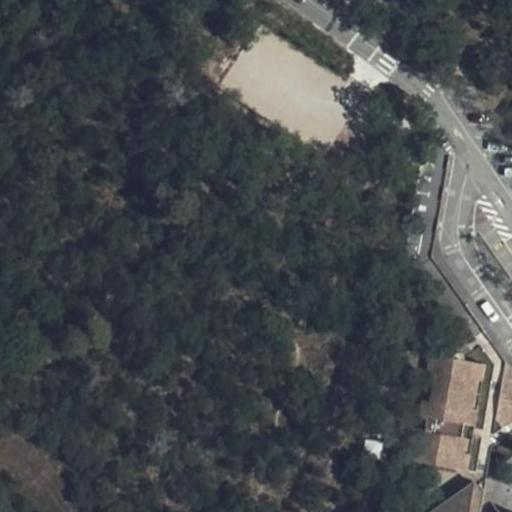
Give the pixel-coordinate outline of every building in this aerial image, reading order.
[(454,347),(451,356),(458,357),(458,356),(459,355),(460,354),(460,353),(461,352),(456,345),(454,347)] [(451,356),(443,354),(424,462),(460,469),(466,438),(451,435),(454,422),(469,425),(480,362),(470,360),(470,359),(471,358),(470,358),(470,357),(470,356),(470,355),(469,354),(469,353),(468,353),(467,353),(467,352),(466,352),(465,352),(464,352),(463,352),(462,352),(461,352),(460,353),(460,354),(459,355),(458,356),(458,357),(451,356)] [(466,438),(460,469),(472,471),(475,455),(468,453),(470,439),(478,440),(483,411),(477,409),(482,380),(489,382),(492,364),(480,362),(469,425),(454,422),(451,435),(466,438)] [(507,369),(497,428),(500,431),(511,422),(511,368),(511,366),(507,369)] [(483,484),(440,511),(485,511),(489,492),(483,484)]
